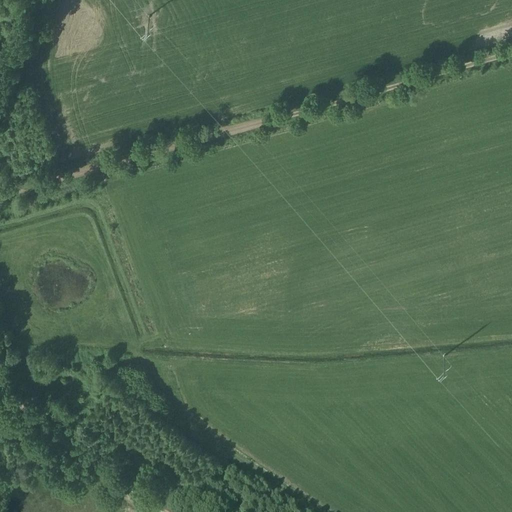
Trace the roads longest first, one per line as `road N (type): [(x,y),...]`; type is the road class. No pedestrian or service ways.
road 1 (track): [(0,194),(511,54)]
road 2 (track): [(0,377),(36,421),(163,511)]
